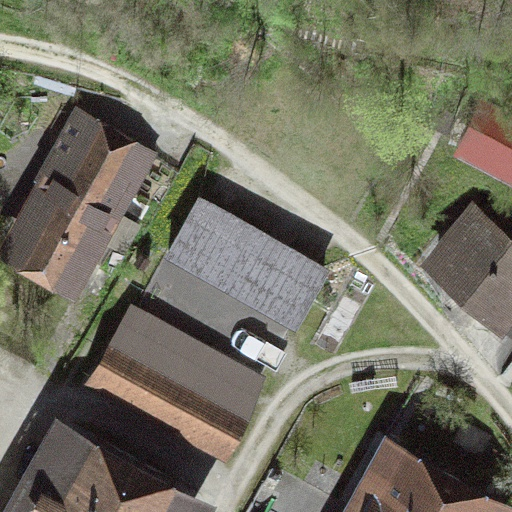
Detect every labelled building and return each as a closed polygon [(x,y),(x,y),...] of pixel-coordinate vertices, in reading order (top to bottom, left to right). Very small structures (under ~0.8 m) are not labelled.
[(80,281),(153,153),(77,109),(45,165),(56,172),(15,244),(80,281)] [(511,131),(473,110),(459,136),(511,165),(511,163),(511,131)] [(169,248),(294,319),(324,268),(198,196),(169,248)] [(511,243),(476,212),(436,258),(511,323),(511,243)] [(260,376),(137,307),(98,377),(221,446),(260,376)] [(182,511),(189,502),(67,433),(22,511),(182,511)] [(394,456),(362,511),(492,511),(394,456)]
